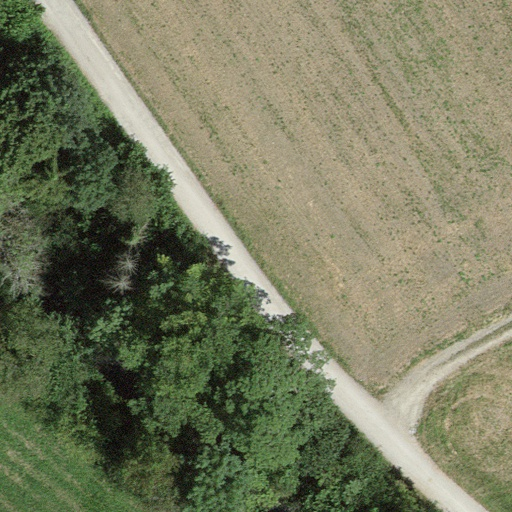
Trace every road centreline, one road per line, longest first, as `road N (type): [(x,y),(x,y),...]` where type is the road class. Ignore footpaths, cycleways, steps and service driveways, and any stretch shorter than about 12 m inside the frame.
road 1 (track): [(34,0),(368,429),(470,511)]
road 2 (track): [(368,429),(511,344)]
